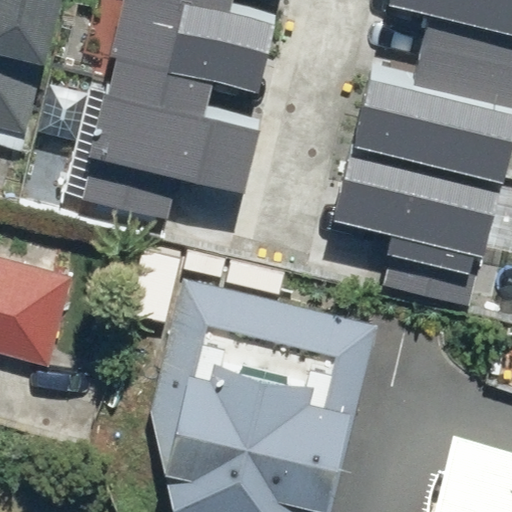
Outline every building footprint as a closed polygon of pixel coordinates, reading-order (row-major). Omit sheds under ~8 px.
[(0,0),(0,120),(23,126),(54,0),(0,0)] [(129,0),(115,66),(209,88),(218,48),(268,59),(281,0),(129,0)] [(511,108),(511,0),(443,0),(432,47),(372,33),(357,97),(507,132),(511,108)] [(115,66),(89,178),(172,197),(185,142),(257,159),(270,102),(209,88),(115,66)] [(406,201),(392,264),(480,284),(509,157),(356,122),(341,186),(406,201)] [(0,252),(0,357),(42,368),(67,270),(0,252)] [(179,276),(149,403),(177,511),(332,511),(377,324),(179,276)] [(511,511),(511,484),(430,465),(419,511),(511,511)]
